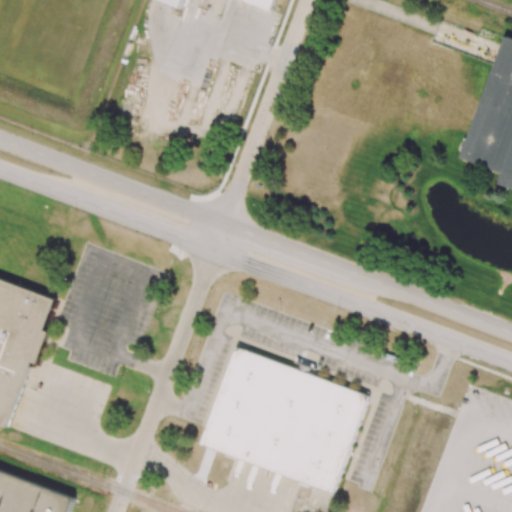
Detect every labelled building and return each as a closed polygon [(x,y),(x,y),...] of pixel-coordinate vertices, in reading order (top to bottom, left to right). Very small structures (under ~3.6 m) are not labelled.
[(164,0),(189,0),(187,8),(164,0)] [(279,0),(275,11),(246,0),(279,0)] [(511,39),(510,39),(466,158),(509,173),(505,185),(511,187),(511,39)] [(0,423),(0,280),(54,301),(7,426),(0,423)] [(237,346),(201,443),(335,492),(371,395),(237,346)] [(0,468),(0,511),(70,511),(76,497),(0,468)]
